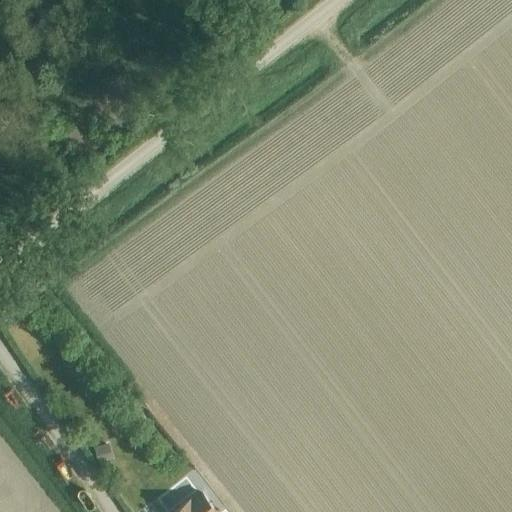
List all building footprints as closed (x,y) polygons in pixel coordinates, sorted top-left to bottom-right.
[(234,32),(244,23),(239,17),(228,26),(234,32)] [(120,101),(105,114),(111,122),(127,109),(120,101)] [(132,408),(125,414),(134,425),(142,419),(132,408)] [(108,442),(93,446),(97,460),(97,463),(98,462),(112,458),(108,442)] [(217,511),(201,492),(192,499),(190,497),(170,511),(217,511)]
